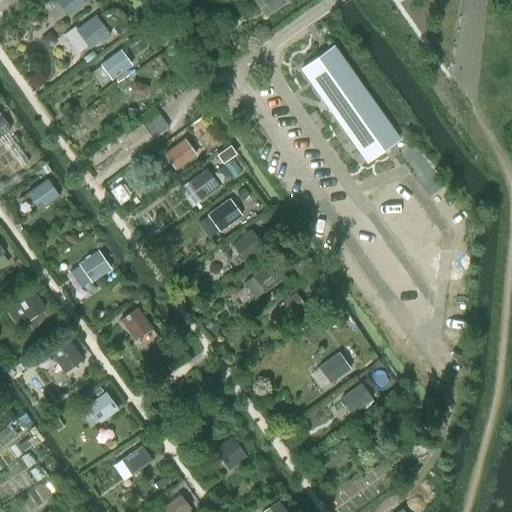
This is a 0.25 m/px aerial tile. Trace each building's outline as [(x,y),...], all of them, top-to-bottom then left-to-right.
[(67,15),(83,3),(80,0),(55,0),(56,0),(67,15)] [(252,0),(264,17),(288,1),(287,0),(252,0)] [(80,55),(109,34),(95,16),(67,37),(80,55)] [(333,46),(300,69),(315,90),(329,109),(351,141),(357,149),(389,126),(333,46)] [(110,80),(131,65),(120,50),(99,65),(110,80)] [(152,139),(168,128),(158,113),(142,124),(152,139)] [(0,135),(10,129),(0,114),(0,135)] [(175,171),(195,155),(183,139),(163,155),(175,171)] [(199,200),(218,186),(206,169),(187,183),(199,200)] [(39,211),(59,197),(46,179),(26,193),(39,211)] [(217,230),(240,214),(230,200),(208,216),(217,230)] [(243,262),(264,248),(251,230),(231,244),(243,262)] [(90,282),(110,269),(98,250),(78,264),(90,282)] [(266,294),(285,278),(271,261),(252,277),(266,294)] [(27,322),(46,309),(31,289),(12,302),(27,322)] [(287,320),(305,307),(295,292),(277,305),(287,320)] [(133,341),(152,328),(136,307),(118,320),(133,341)] [(63,374),(83,360),(69,340),(49,354),(63,374)] [(330,386),(350,369),(337,353),(317,369),(330,386)] [(350,414),(372,399),(361,384),(340,399),(350,414)] [(99,423),(118,410),(105,392),(86,406),(99,423)] [(227,469),(244,457),(232,439),(214,452),(227,469)] [(141,445),(120,459),(131,475),(151,461),(141,445)] [(179,495),(157,511),(189,511),(188,510),(189,509),(179,495)] [(284,511),(276,501),(260,511),(284,511)]
